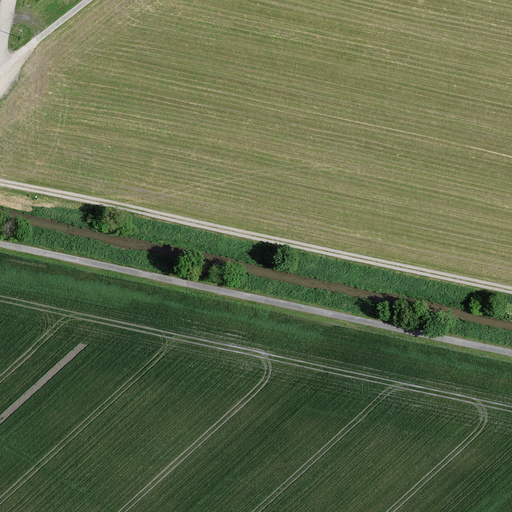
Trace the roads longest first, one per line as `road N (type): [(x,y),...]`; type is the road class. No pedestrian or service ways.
road 1 (track): [(511,291),(0,181)]
road 2 (track): [(511,353),(0,244)]
